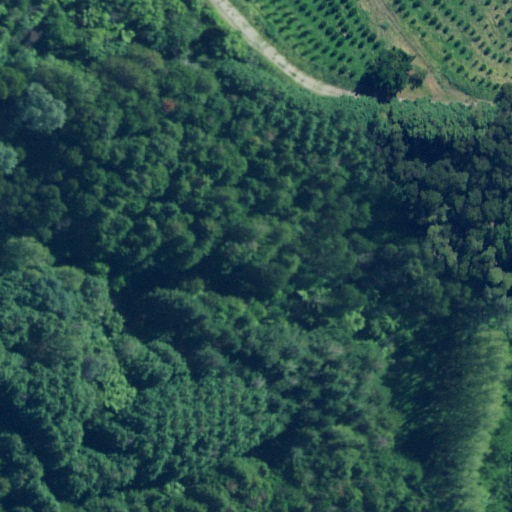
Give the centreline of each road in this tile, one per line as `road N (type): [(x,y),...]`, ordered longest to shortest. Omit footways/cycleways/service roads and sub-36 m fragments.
road 1 (track): [(0,441),(50,503),(179,478),(267,443),(286,426),(276,397),(152,306),(156,278),(357,236),(511,218)]
road 2 (track): [(216,0),(269,53),(321,86),(388,100),(511,103)]
